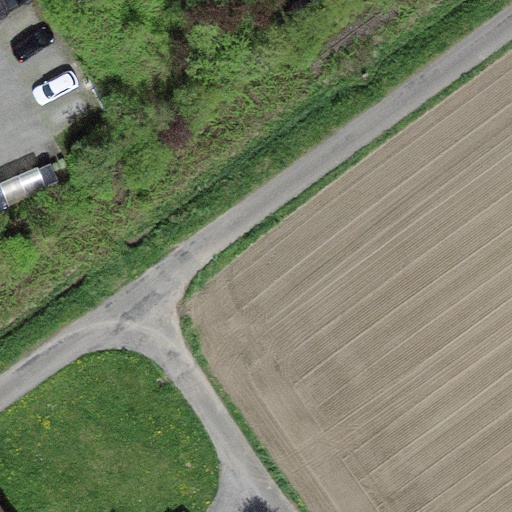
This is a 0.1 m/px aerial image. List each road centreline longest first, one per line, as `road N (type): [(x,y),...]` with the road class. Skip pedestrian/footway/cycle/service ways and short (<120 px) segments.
road 1 (unclassified): [(0,380),(511,9)]
road 2 (track): [(298,511),(135,283)]
